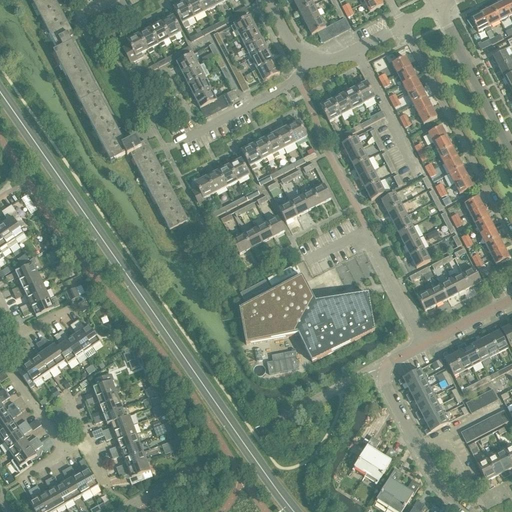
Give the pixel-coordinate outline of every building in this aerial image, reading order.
[(82,63),(76,51),(74,49),(70,42),(69,38),(73,36),(69,27),(63,17),(58,7),(54,0),(31,0),(58,51),(54,53),(111,163),(126,155),(127,157),(130,155),(170,231),(188,222),(182,211),(177,200),(171,190),(166,179),(160,168),(154,157),(149,146),(146,141),(139,145),(136,139),(124,145),(122,142),(115,129),(109,115),(102,103),(96,91),(89,77),(82,63)] [(193,18),(205,12),(198,0),(187,0),(185,2),(193,18)] [(198,0),(205,12),(215,7),(211,0),(198,0)] [(299,13),(314,6),(310,0),(297,0),(293,2),(299,13)] [(335,10),(339,8),(334,0),(329,0),(330,0),(335,10)] [(370,13),(384,6),(380,0),(369,0),(365,3),(370,13)] [(509,18),(511,15),(511,0),(508,0),(501,4),(509,18)] [(187,22),(193,18),(185,2),(173,8),(182,24),(185,29),(189,27),(187,22)] [(497,24),(509,18),(501,4),(490,10),(497,24)] [(345,13),(351,10),(348,5),(342,8),(345,13)] [(305,24),(320,17),(314,6),(299,13),(305,24)] [(234,14),(237,19),(248,13),(245,8),(234,14)] [(339,8),(335,10),(339,19),(344,17),(339,8)] [(348,18),(353,15),(351,10),(345,13),(348,18)] [(489,28),(497,24),(490,10),(482,14),(489,28)] [(225,25),(237,19),(234,14),(235,16),(223,22),(225,25)] [(467,23),(469,26),(473,35),(478,33),(485,30),(486,33),(485,34),(489,41),(494,38),(489,28),(482,14),(471,19),(471,20),(467,23)] [(239,37),(256,28),(249,16),(232,24),(233,26),(231,27),(234,32),(236,31),(239,37)] [(175,36),(181,33),(172,17),(160,23),(169,40),(170,39),(171,43),(176,40),(175,36)] [(317,33),(323,30),(326,28),(320,17),(305,24),(311,36),(317,33)] [(344,32),(350,29),(344,19),(339,21),(344,32)] [(339,35),(344,32),(339,21),(334,24),(339,35)] [(214,31),(225,25),(223,22),(212,27),(214,31)] [(164,42),(169,40),(160,23),(149,29),(158,45),(160,48),(165,46),(164,42)] [(334,38),(339,35),(334,24),(328,27),(334,38)] [(203,37),(214,31),(212,27),(201,33),(203,37)] [(328,41),(334,38),(328,27),(326,28),(323,30),(328,41)] [(245,48),(261,39),(256,28),(239,37),(236,39),(239,44),(242,43),(245,48)] [(152,48),(158,45),(149,29),(138,35),(147,51),(149,54),(154,52),(152,48)] [(323,44),(328,41),(323,30),(317,33),(323,44)] [(192,42),(203,37),(201,33),(190,39),(192,42)] [(219,47),(223,45),(218,34),(214,36),(219,47)] [(141,55),(147,51),(138,35),(127,41),(129,45),(122,49),(131,64),(143,58),(141,55)] [(250,59),(267,50),(261,39),(245,48),(245,49),(241,51),(244,56),(248,54),(250,59)] [(213,45),(209,47),(213,56),(215,59),(219,56),(215,48),(213,45)] [(225,58),(229,56),(223,45),(219,47),(225,58)] [(178,58),(191,51),(189,48),(176,54),(178,58)] [(256,70),(273,62),(267,50),(250,59),(251,60),(248,61),(251,66),(253,65),(256,70)] [(511,56),(508,58),(505,52),(493,58),(494,60),(493,60),(492,62),(494,65),(495,66),(497,65),(498,69),(511,61),(511,56)] [(167,64),(178,58),(176,54),(166,60),(167,64)] [(193,55),(176,64),(182,76),(199,67),(193,56),(193,55)] [(219,56),(215,59),(221,70),(225,68),(222,62),(219,56)] [(231,69),(235,67),(229,56),(225,58),(231,69)] [(397,75),(411,68),(406,58),(392,65),(397,75)] [(156,69),(167,64),(166,60),(154,66),(156,69)] [(511,75),(511,61),(498,69),(504,79),(511,75)] [(259,83),(279,73),(273,62),(256,70),(252,73),(255,79),(256,78),(259,83)] [(199,67),(182,76),(188,87),(205,78),(209,76),(203,65),(199,67)] [(146,75),(156,69),(154,66),(144,71),(146,75)] [(237,80),(240,78),(235,67),(231,69),(237,80)] [(225,68),(221,70),(222,72),(226,81),(231,79),(230,77),(225,68)] [(403,85),(416,78),(411,68),(397,75),(403,85)] [(205,78),(188,87),(194,98),(211,89),(205,78)] [(240,78),(237,80),(243,93),(249,90),(242,78),(241,79),(240,78)] [(408,95),(421,88),(416,78),(403,85),(408,95)] [(231,79),(226,81),(230,88),(232,92),(234,91),(234,92),(237,91),(231,79)] [(354,88),(363,105),(375,99),(366,82),(354,88)] [(357,108),(363,105),(354,88),(343,94),(352,111),(352,110),(354,114),(359,111),(357,108)] [(413,105),(427,98),(421,88),(408,95),(413,105)] [(200,109),(206,106),(211,104),(217,101),(216,100),(211,89),(194,98),(200,109)] [(232,92),(227,94),(232,103),(238,99),(236,96),(234,92),(234,91),(232,92)] [(227,94),(221,97),(227,108),(233,105),(232,103),(227,94)] [(341,116),(352,111),(343,94),(332,99),(341,116)] [(392,104),(397,101),(395,96),(389,98),(392,104)] [(221,97),(216,100),(217,101),(222,111),(227,108),(221,97)] [(418,115),(432,108),(427,98),(413,105),(418,115)] [(332,99),(320,105),(331,127),(336,124),(334,120),(341,116),(332,99)] [(217,101),(211,104),(217,114),(222,111),(217,101)] [(394,109),(400,106),(397,101),(392,104),(394,109)] [(211,117),(217,114),(211,104),(206,106),(211,117)] [(206,106),(200,109),(205,119),(205,120),(211,117),(206,106)] [(424,126),(437,119),(432,108),(418,115),(424,126)] [(370,119),(373,124),(384,118),(381,113),(370,119)] [(402,124),(408,121),(405,116),(400,119),(402,124)] [(361,130),(373,124),(370,119),(371,121),(360,126),(361,130)] [(286,127),(294,143),(306,137),(297,121),(286,127)] [(405,129),(410,126),(408,121),(402,124),(405,129)] [(350,136),(361,130),(360,126),(349,132),(350,136)] [(283,149),(294,143),(286,127),(275,133),(283,149)] [(434,145),(447,138),(442,128),(428,135),(434,145)] [(374,142),(379,140),(374,131),(370,133),(374,142)] [(339,141),(350,136),(349,132),(337,138),(339,141)] [(277,152),(283,149),(275,133),(263,139),(272,155),(274,159),(279,156),(277,152)] [(347,156),(362,148),(356,137),(341,145),(347,156)] [(439,155),(452,148),(447,138),(434,145),(439,155)] [(266,158),(272,155),(263,139),(252,144),(261,161),(263,165),(268,162),(266,158)] [(380,152),(384,150),(379,140),(374,142),(380,152)] [(254,164),(261,161),(252,144),(241,150),(250,167),(252,170),(256,168),(254,164)] [(418,154),(425,150),(425,149),(424,150),(421,145),(415,148),(418,154)] [(353,167),(368,159),(362,148),(347,156),(353,167)] [(444,165),(457,158),(452,148),(439,155),(444,165)] [(420,158),(428,154),(425,150),(418,154),(420,158)] [(304,163),(316,157),(315,154),(303,160),(304,163)] [(386,164),(390,162),(386,154),(382,156),(386,164)] [(449,175),(463,168),(457,158),(444,165),(449,175)] [(237,182),(248,176),(239,159),(228,165),(237,182)] [(358,178),(373,171),(368,159),(353,167),(358,178)] [(293,169),(304,163),(303,160),(292,165),(293,169)] [(391,175),(396,172),(390,162),(386,164),(391,175)] [(306,174),(315,169),(313,164),(303,169),(306,174)] [(226,188),(237,182),(228,165),(217,171),(226,188)] [(282,175),(293,169),(292,165),(280,171),(282,175)] [(428,173),(434,170),(431,165),(425,168),(428,173)] [(449,175),(444,178),(449,188),(454,185),(468,178),(463,168),(449,175)] [(430,178),(437,175),(434,170),(428,173),(430,178)] [(215,193),(226,188),(217,171),(206,177),(215,193)] [(271,181),(282,175),(280,171),(269,177),(271,181)] [(292,180),(302,176),(300,171),(290,176),(292,180)] [(364,189),(379,182),(373,171),(358,178),(364,189)] [(283,185),(292,180),(290,176),(281,181),(283,185)] [(398,188),(402,186),(397,176),(393,178),(398,188)] [(204,199),(215,193),(206,177),(195,183),(197,188),(192,191),(200,206),(206,203),(204,199)] [(260,186),(271,181),(269,177),(258,183),(260,186)] [(427,190),(431,188),(426,178),(422,180),(427,190)] [(460,195),(473,188),(468,178),(454,185),(460,195)] [(379,182),(364,189),(370,201),(385,193),(390,191),(385,181),(380,183),(379,182)] [(270,192),(279,187),(277,183),(267,188),(270,192)] [(319,205),(330,199),(323,185),(312,191),(319,205)] [(438,194),(445,190),(442,185),(436,188),(438,194)] [(308,211),(319,205),(312,191),(300,197),(308,211)] [(433,202),(438,200),(433,191),(429,193),(433,202)] [(247,201),(259,195),(257,192),(245,198),(247,201)] [(386,212),(401,204),(395,193),(381,200),(386,212)] [(259,206),(269,201),(266,197),(257,202),(259,206)] [(297,217),(308,211),(300,197),(289,203),(297,217)] [(236,207),(247,201),(245,198),(234,203),(236,207)] [(470,215),(484,208),(478,198),(465,205),(470,215)] [(439,212),(443,210),(438,200),(433,202),(439,212)] [(225,213),(236,207),(234,203),(223,209),(225,213)] [(285,223),(297,217),(289,203),(278,209),(285,223)] [(246,213),(255,208),(253,204),(244,209),(246,213)] [(392,223),(407,216),(401,204),(386,212),(392,223)] [(25,226),(20,219),(11,206),(2,213),(8,221),(4,224),(16,240),(24,234),(20,229),(25,226)] [(475,225),(489,218),(484,208),(470,215),(475,225)] [(214,218),(225,213),(223,209),(212,215),(214,218)] [(236,218),(246,213),(244,209),(234,213),(236,218)] [(445,224),(449,222),(445,214),(441,216),(445,224)] [(223,225),(233,220),(230,215),(221,220),(223,225)] [(454,224),(460,220),(458,215),(451,218),(454,224)] [(398,234),(412,227),(407,216),(392,223),(398,234)] [(273,237),(284,231),(277,217),(265,223),(273,237)] [(480,235),(494,228),(489,218),(475,225),(480,235)] [(457,229),(463,226),(460,220),(454,224),(457,229)] [(450,235),(455,233),(449,222),(445,224),(450,235)] [(261,243),(273,237),(265,223),(254,229),(261,243)] [(16,240),(4,224),(1,226),(0,225),(0,234),(10,249),(17,243),(15,240),(16,240)] [(404,245),(418,238),(412,227),(398,234),(404,245)] [(486,245),(499,238),(494,228),(480,235),(486,245)] [(250,249),(261,243),(254,229),(243,235),(250,249)] [(0,251),(2,254),(10,249),(0,234),(0,251)] [(239,255),(250,249),(243,235),(231,241),(239,255)] [(464,244),(470,241),(467,235),(461,239),(464,244)] [(457,248),(461,246),(457,236),(452,238),(457,248)] [(409,256),(424,249),(418,238),(404,245),(409,256)] [(491,255),(504,249),(499,238),(486,245),(491,255)] [(467,249),(473,246),(470,241),(464,244),(467,249)] [(415,268),(430,260),(424,249),(409,256),(415,268)] [(496,266),(510,259),(504,249),(491,255),(496,266)] [(456,259),(466,254),(464,250),(454,254),(456,259)] [(443,265),(453,261),(451,256),(441,261),(443,265)] [(38,273),(34,264),(36,263),(34,259),(28,263),(30,266),(6,277),(8,282),(18,277),(20,282),(38,273)] [(434,270),(443,265),(441,261),(432,266),(434,270)] [(271,287),(300,272),(296,265),(268,280),(271,287)] [(469,288),(481,282),(473,267),(462,273),(469,288)] [(421,277),(430,272),(428,268),(419,273),(421,277)] [(14,295),(42,282),(38,273),(20,282),(22,286),(12,291),(14,295)] [(411,282),(421,277),(419,273),(409,278),(411,282)] [(458,294),(469,288),(462,273),(451,279),(458,294)] [(314,301),(302,278),(299,279),(272,292),(273,293),(240,309),(241,317),(243,331),(244,331),(246,345),(292,337),(292,338),(298,337),(300,340),(301,340),(311,361),(312,364),(353,342),(374,331),(374,329),(371,310),(370,310),(368,295),(325,303),(316,304),(314,301)] [(447,300),(458,294),(451,279),(439,285),(447,300)] [(28,299),(46,291),(42,282),(14,295),(16,300),(26,295),(28,299)] [(436,306),(447,300),(439,285),(428,291),(436,306)] [(71,302),(79,297),(75,289),(67,293),(71,302)] [(22,313),(50,300),(46,291),(28,299),(30,303),(20,308),(22,313)] [(424,312),(436,306),(428,291),(417,297),(424,312)] [(55,297),(50,300),(22,313),(24,317),(34,313),(36,317),(60,306),(55,297)] [(83,312),(89,308),(84,300),(78,305),(83,312)] [(75,323),(92,348),(101,343),(89,326),(85,329),(79,320),(75,323)] [(84,354),(92,348),(75,323),(70,326),(77,334),(73,337),(84,354)] [(511,328),(511,326),(505,329),(503,324),(499,326),(510,348),(511,347),(511,328)] [(490,337),(498,354),(507,350),(498,333),(496,328),(492,330),(494,335),(490,337)] [(84,354),(73,337),(69,340),(63,331),(59,334),(76,360),(84,354)] [(69,365),(76,360),(59,334),(54,337),(61,346),(57,348),(66,361),(69,365)] [(498,354),(490,337),(484,340),(482,335),(478,337),(489,359),(498,354)] [(480,363),(489,359),(478,337),(475,339),(477,344),(472,347),(480,363)] [(57,348),(54,345),(51,348),(45,339),(40,342),(58,367),(66,361),(57,348)] [(50,373),(58,367),(40,342),(36,345),(42,354),(38,356),(50,373)] [(480,363),(472,347),(467,349),(464,344),(460,346),(471,368),(480,363)] [(467,370),(471,368),(460,346),(457,348),(460,353),(454,356),(465,377),(469,374),(467,370)] [(50,373),(38,356),(35,359),(29,350),(24,353),(42,378),(50,373)] [(299,370),(296,352),(272,357),(273,362),(267,364),(269,376),(299,370)] [(34,384),(42,378),(24,353),(20,356),(26,365),(22,368),(18,371),(30,389),(35,385),(34,384)] [(465,377),(454,356),(449,358),(446,354),(443,355),(454,377),(459,374),(461,379),(465,377)] [(89,375),(95,371),(92,366),(85,370),(89,375)] [(499,377),(508,373),(506,369),(497,373),(499,377)] [(424,376),(422,377),(419,371),(397,382),(399,386),(404,384),(407,389),(426,379),(425,377),(424,376)] [(490,382),(499,377),(497,373),(488,378),(490,382)] [(95,393),(85,397),(87,402),(115,391),(112,382),(114,381),(112,375),(95,381),(98,387),(93,389),(95,393)] [(481,386),(490,382),(488,378),(479,382),(481,386)] [(426,384),(428,383),(426,379),(407,389),(410,395),(405,397),(407,400),(428,389),(426,384)] [(472,391),(481,386),(479,382),(470,387),(472,391)] [(463,396),(472,391),(470,387),(461,391),(463,396)] [(434,393),(431,395),(428,389),(407,400),(409,404),(413,402),(416,407),(435,397),(434,393)] [(100,407),(119,400),(115,391),(87,402),(89,407),(99,403),(100,407)] [(492,404),(498,401),(492,391),(487,393),(492,404)] [(0,409),(3,408),(1,404),(10,398),(7,393),(0,397),(0,409)] [(487,407),(492,404),(487,393),(481,396),(487,407)] [(481,410),(487,407),(481,396),(476,399),(481,410)] [(435,402),(437,401),(435,397),(416,407),(419,412),(414,415),(416,418),(438,407),(435,402)] [(476,413),(481,410),(476,399),(471,402),(476,413)] [(94,420),(122,409),(119,400),(100,407),(102,412),(92,416),(94,420)] [(471,415),(476,413),(471,402),(465,405),(471,415)] [(0,421),(18,410),(14,404),(8,407),(8,409),(6,411),(3,408),(0,409),(0,421)] [(443,411),(441,413),(438,407),(416,418),(418,422),(422,419),(425,425),(445,415),(443,411)] [(107,426),(111,424),(126,419),(122,409),(94,420),(96,425),(106,421),(107,426)] [(0,433),(14,424),(12,420),(21,414),(18,410),(0,421),(0,433)] [(503,425),(508,422),(503,412),(497,415),(503,425)] [(444,419),(447,418),(445,415),(425,425),(428,430),(424,432),(426,436),(447,425),(444,419)] [(498,428),(503,425),(497,415),(492,417),(498,428)] [(104,437),(133,426),(129,417),(126,419),(111,424),(112,429),(103,432),(104,437)] [(492,431),(498,428),(492,417),(487,420),(492,431)] [(487,433),(492,431),(487,420),(481,423),(487,433)] [(0,438),(3,443),(29,426),(26,422),(17,428),(14,424),(0,433),(0,438)] [(166,434),(172,432),(169,423),(163,426),(166,434)] [(482,436),(487,433),(481,423),(476,426),(482,436)] [(9,451),(25,440),(23,436),(31,430),(29,426),(3,443),(9,451)] [(117,442),(136,435),(133,426),(104,437),(106,442),(116,438),(117,442)] [(476,439),(482,436),(476,426),(471,429),(476,439)] [(471,442),(476,439),(471,429),(466,431),(471,442)] [(466,445),(471,442),(466,431),(460,434),(466,445)] [(111,455),(140,444),(136,435),(117,442),(119,446),(109,450),(111,455)] [(14,459),(40,442),(36,437),(28,443),(25,440),(9,451),(14,459)] [(373,452),(379,443),(371,439),(365,449),(366,450),(352,472),(363,479),(378,455),(373,452)] [(40,442),(14,459),(14,460),(11,462),(20,474),(33,465),(30,460),(36,456),(33,452),(42,446),(40,442)] [(178,450),(176,442),(168,444),(171,453),(179,450),(178,450)] [(124,461),(143,454),(140,444),(111,455),(113,460),(123,456),(124,461)] [(511,447),(508,449),(507,447),(503,449),(511,465),(511,447)] [(508,471),(511,469),(511,465),(503,449),(500,451),(501,454),(495,456),(507,478),(510,476),(508,471)] [(390,465),(397,455),(389,450),(384,459),(378,455),(363,479),(376,487),(390,464),(390,465)] [(118,474),(147,463),(143,454),(124,461),(126,465),(116,469),(118,474)] [(503,479),(507,478),(495,456),(490,459),(488,457),(485,458),(495,478),(501,475),(503,479)] [(490,480),(495,478),(485,458),(482,460),(483,462),(478,465),(489,487),(492,485),(490,480)] [(90,492),(99,487),(84,460),(79,463),(84,472),(80,474),(90,492)] [(152,478),(150,472),(147,463),(118,474),(120,478),(130,475),(131,479),(129,480),(131,486),(152,478)] [(80,474),(76,477),(71,468),(67,470),(82,497),(90,492),(80,474)] [(73,502),(82,497),(67,470),(62,473),(67,482),(63,484),(73,502)] [(396,484),(401,475),(394,470),(387,481),(388,482),(374,504),(386,511),(401,487),(396,484)] [(63,484),(59,486),(54,477),(50,480),(65,506),(73,502),(63,484)] [(56,511),(65,506),(50,480),(45,482),(50,491),(46,493),(56,511)] [(413,497),(419,486),(411,481),(406,490),(401,487),(386,511),(401,511),(412,496),(413,497)] [(46,493),(42,496),(37,487),(32,489),(45,511),(54,511),(56,511),(46,493)] [(33,511),(45,511),(32,489),(28,492),(33,501),(29,503),(33,511)] [(420,511),(424,507),(416,502),(411,511),(420,511)]
